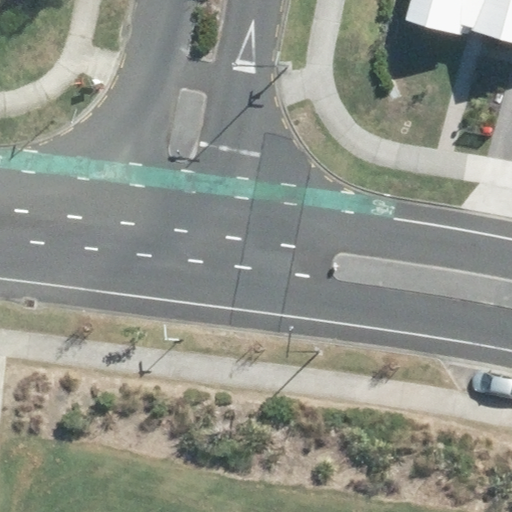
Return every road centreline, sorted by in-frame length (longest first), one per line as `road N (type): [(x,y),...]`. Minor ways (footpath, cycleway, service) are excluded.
road 1 (residential): [(511,340),(216,290)]
road 2 (residential): [(227,215),(511,258)]
road 3 (residential): [(255,0),(227,215)]
road 4 (residential): [(115,202),(172,0)]
